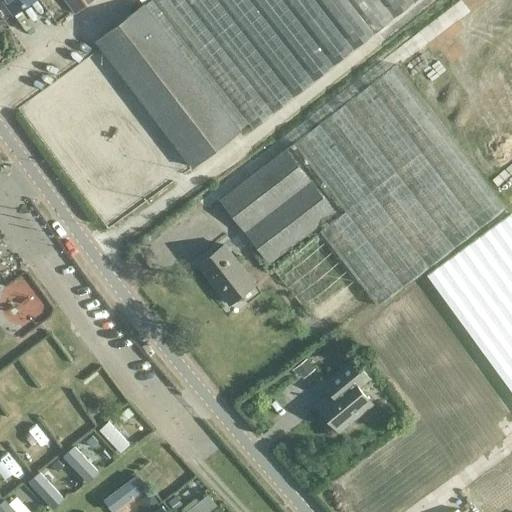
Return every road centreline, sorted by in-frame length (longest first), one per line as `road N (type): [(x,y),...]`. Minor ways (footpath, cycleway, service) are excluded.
road 1 (residential): [(305,511),(182,367),(0,127)]
road 2 (unknown): [(98,259),(430,0)]
